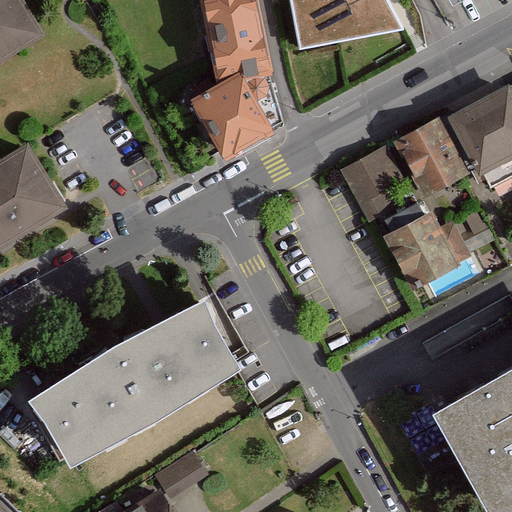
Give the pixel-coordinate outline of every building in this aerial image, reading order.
[(0,0),(0,54),(45,28),(27,0),(0,0)] [(246,0),(197,0),(218,80),(238,70),(253,125),(266,121),(275,118),(246,0)] [(388,0),(290,0),(300,46),(402,26),(388,0)] [(253,125),(238,70),(187,99),(215,161),(265,135),(266,121),(253,125)] [(511,103),(506,92),(445,124),(477,183),(511,164),(511,103)] [(434,125),(390,150),(420,205),(465,180),(434,125)] [(27,138),(0,154),(0,237),(64,198),(27,138)] [(384,151),(335,177),(365,233),(389,220),(379,200),(403,187),(384,151)] [(429,221),(380,247),(408,299),(456,274),(452,265),(490,244),(474,214),(452,226),(436,235),(429,221)] [(196,297),(35,391),(73,457),(234,363),(196,297)] [(511,511),(511,377),(428,425),(477,511),(511,511)] [(160,501),(141,511),(168,511),(165,506),(209,481),(195,457),(150,484),(160,501)]
